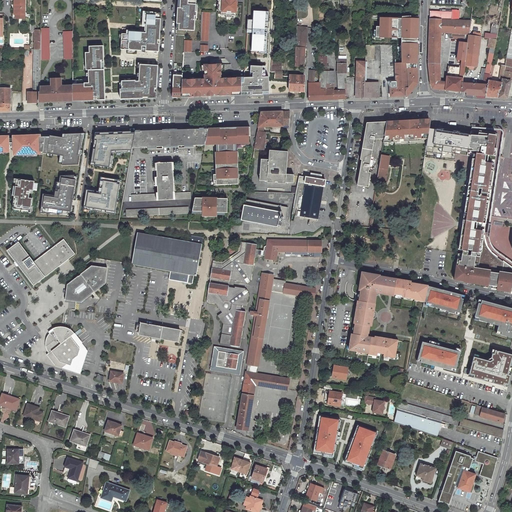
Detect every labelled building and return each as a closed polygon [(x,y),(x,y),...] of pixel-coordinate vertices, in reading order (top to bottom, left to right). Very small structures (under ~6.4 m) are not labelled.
[(16,12),(15,21),(25,21),(24,0),(14,0),(14,12),(16,12)] [(196,0),(180,0),(179,30),(194,31),(196,0)] [(232,15),(236,15),(236,0),(221,0),(221,9),(222,9),(222,11),(222,14),(228,15),(232,15)] [(440,13),(436,13),(434,11),(431,11),(430,12),(428,63),(430,84),(432,88),(441,89),(441,83),(440,82),(440,81),(439,62),(441,31),(446,33),(449,33),(448,35),(451,38),(464,39),(465,33),(469,34),(469,30),(470,21),(460,20),(460,17),(459,17),(460,12),(458,12),(458,10),(452,10),(452,14),(440,13)] [(253,33),(252,51),(266,53),(270,11),(254,11),(252,20),(248,20),(246,32),(253,33)] [(160,30),(161,13),(153,12),(145,12),(145,25),(146,24),(146,33),(129,32),(128,34),(122,34),(121,50),(137,50),(137,49),(146,49),(146,51),(159,52),(160,30)] [(202,12),(201,41),(209,41),(210,12),(202,12)] [(417,64),(418,17),(412,16),(403,18),(403,20),(397,20),(381,20),(381,27),(377,27),(376,37),(402,38),(403,63),(406,63),(408,87),(405,87),(406,97),(408,96),(417,84),(417,69),(417,64)] [(482,81),(482,84),(487,85),(491,65),(491,63),(497,39),(496,39),(499,26),(492,24),(491,34),(486,33),(485,38),(489,39),(488,47),(490,47),(486,69),(482,69),(481,74),(480,74),(479,81),(482,81)] [(297,27),(295,60),(295,67),(304,67),(305,43),(307,43),(308,28),(297,27)] [(50,28),(41,28),(41,30),(40,49),(40,60),(49,60),(50,28)] [(73,59),(73,31),(65,32),(64,59),(73,59)] [(481,37),(480,37),(481,34),(476,33),(474,33),(473,36),(469,35),(468,43),(467,45),(479,46),(480,46),(481,37)] [(460,42),(458,60),(461,60),(459,78),(447,76),(446,82),(445,90),(461,92),(462,83),(463,74),(464,74),(464,70),(464,68),(467,45),(468,43),(460,42)] [(374,45),(367,45),(366,60),(374,60),(374,45)] [(467,45),(464,68),(466,68),(474,69),(474,67),(476,67),(479,46),(467,45)] [(103,46),(89,46),(89,52),(85,53),(86,70),(88,70),(89,79),(72,80),(72,101),(105,100),(103,46)] [(335,46),(329,46),(329,50),(318,51),(318,56),(327,56),(330,56),(335,56),(335,46)] [(327,56),(318,56),(318,67),(321,67),(327,67),(327,56)] [(347,78),(346,60),(338,60),(337,78),(344,78),(347,78)] [(357,62),(356,82),(365,82),(366,62),(357,62)] [(406,97),(405,87),(408,87),(406,63),(403,63),(396,64),(397,88),(394,88),(394,86),(393,86),(393,88),(390,88),(391,97),(406,97)] [(156,98),(158,66),(140,64),(139,80),(122,81),(122,83),(120,83),(120,99),(156,98)] [(202,79),(183,80),(182,97),(242,95),(241,92),(241,83),(241,82),(244,82),(244,78),(223,78),(223,79),(221,79),(219,77),(219,75),(222,75),(221,64),(205,65),(205,74),(206,74),(207,77),(207,78),(205,80),(202,80),(202,79)] [(264,64),(250,64),(249,73),(253,73),(253,78),(244,78),(244,82),(241,82),(241,92),(252,92),(253,94),(263,94),(263,91),(269,91),(270,75),(264,75),(264,64)] [(498,82),(491,81),(494,66),(491,65),(487,85),(485,96),(485,97),(498,98),(500,90),(500,88),(503,75),(504,71),(504,68),(501,67),(498,82)] [(272,66),(271,72),(275,72),(275,78),(282,79),(281,88),(275,88),(275,101),(290,101),(290,91),(304,92),(305,77),(282,76),(282,72),(280,72),(280,66),(272,66)] [(329,72),(320,72),(320,82),(320,83),(320,85),(324,85),(325,100),(334,99),(334,91),(334,72),(329,72)] [(503,75),(500,88),(509,90),(511,77),(503,75)] [(38,92),(38,100),(44,99),(44,102),(53,101),(53,100),(57,100),(57,101),(66,101),(66,98),(72,98),(72,85),(61,86),(61,78),(53,78),(54,83),(51,83),(51,86),(40,87),(40,92),(38,92)] [(344,78),(337,78),(338,91),(338,99),(346,99),(344,78)] [(324,85),(320,85),(320,83),(317,83),(314,83),(314,79),(309,79),(309,85),(310,85),(309,91),(309,100),(325,100),(324,85)] [(365,82),(356,82),(356,99),(365,98),(365,84),(365,82)] [(379,90),(378,82),(365,82),(365,84),(370,84),(373,86),(379,90)] [(467,83),(466,92),(466,95),(485,96),(487,85),(482,84),(467,83)] [(379,98),(379,90),(373,86),(370,84),(365,84),(365,98),(379,98)] [(10,89),(0,88),(0,111),(10,111),(10,89)] [(500,90),(498,98),(507,99),(508,92),(500,90)] [(28,92),(28,103),(37,103),(37,92),(33,92),(28,92)] [(264,132),(264,127),(289,126),(290,111),(261,112),(254,148),(264,150),(265,145),(265,140),(266,133),(264,132)] [(430,121),(429,120),(382,122),(382,123),(383,139),(384,139),(383,142),(427,139),(429,128),(430,121)] [(493,203),(497,180),(504,133),(504,132),(503,130),(502,130),(500,128),(472,126),(471,130),(495,133),(496,133),(497,134),(497,135),(493,163),(494,163),(484,223),(490,223),(493,203)] [(250,127),(208,129),(205,145),(216,145),(216,152),(215,152),(215,174),(213,174),(214,186),(238,184),(236,144),(250,145),(250,127)] [(427,139),(426,151),(442,154),(442,152),(460,154),(461,149),(468,150),(470,134),(463,133),(429,128),(427,139)] [(199,129),(177,130),(177,131),(162,131),(163,130),(140,131),(140,132),(135,132),(132,147),(148,147),(148,148),(157,147),(157,146),(184,146),(193,146),(193,145),(205,145),(208,129),(204,129),(204,130),(199,130),(199,129)] [(484,223),(494,163),(493,163),(497,135),(497,134),(496,133),(495,133),(471,130),(470,134),(468,150),(467,155),(474,156),(474,159),(471,159),(458,245),(461,246),(460,250),(462,250),(461,254),(479,257),(478,267),(511,272),(511,267),(493,254),(489,249),(486,244),(484,239),(483,236),(483,234),(482,234),(482,233),(481,233),(482,230),(480,230),(482,223),(484,223)] [(0,157),(31,156),(34,134),(0,135),(0,209),(2,209),(0,198),(0,157)] [(287,174),(287,163),(288,151),(270,150),(269,160),(261,159),(260,181),(292,182),(294,180),(294,174),(287,174)] [(381,155),(377,181),(386,182),(390,156),(381,155)] [(172,162),(156,163),(157,177),(156,177),(157,186),(158,194),(132,195),(132,201),(191,199),(190,192),(174,193),(173,170),(172,170),(172,162)] [(56,182),(54,196),(43,195),(41,210),(71,214),(76,178),(60,176),(60,182),(56,182)] [(296,194),(292,215),(317,220),(323,186),(324,186),(325,180),(321,180),(310,178),(299,176),(297,188),(296,194)] [(86,190),(83,208),(110,211),(109,214),(116,215),(120,180),(100,177),(99,192),(86,190)] [(15,180),(12,211),(28,211),(32,181),(15,180)] [(228,198),(195,197),(192,211),(202,211),(202,216),(217,217),(217,212),(226,213),(228,198)] [(280,225),(280,226),(282,226),(283,220),(286,220),(288,208),(245,199),(241,220),(277,227),(278,225),(280,225)] [(188,206),(126,210),(126,216),(188,213),(188,206)] [(170,270),(169,279),(187,283),(189,274),(196,275),(203,238),(190,235),(189,243),(137,233),(132,264),(170,270)] [(511,262),(496,250),(493,246),(490,242),(488,238),(487,235),(483,236),(484,239),(486,244),(489,249),(493,254),(511,267),(511,262)] [(34,261),(18,241),(7,250),(16,262),(17,261),(18,263),(17,264),(33,285),(63,263),(61,261),(67,256),(69,258),(75,254),(64,239),(34,261)] [(265,256),(265,258),(276,260),(277,251),(321,252),(321,241),(268,240),(267,247),(265,246),(264,247),(263,251),(256,250),(257,245),(240,242),(238,251),(231,256),(233,258),(231,259),(229,257),(223,262),(213,260),(210,278),(230,281),(230,280),(236,281),(236,282),(247,284),(247,282),(249,280),(251,281),(255,257),(256,257),(257,256),(258,255),(265,256)] [(461,254),(457,253),(454,279),(471,283),(470,284),(488,286),(496,287),(496,290),(511,292),(511,272),(478,267),(479,257),(461,254)] [(97,290),(105,283),(107,268),(92,266),(84,272),(83,271),(80,274),(81,274),(78,276),(75,278),(67,284),(65,300),(81,302),(89,296),(89,297),(92,294),(94,292),(95,292),(98,290),(97,290)] [(315,289),(285,284),(286,281),(273,279),(273,275),(262,273),(256,312),(251,311),(250,314),(255,315),(247,364),(249,364),(256,366),(259,366),(271,290),(314,298),(315,289)] [(380,275),(366,273),(365,277),(361,276),(359,290),(361,291),(359,301),(360,301),(359,306),(357,305),(355,319),(357,319),(356,324),(355,323),(353,334),(351,334),(350,345),(351,345),(351,350),(362,352),(362,350),(369,351),(368,352),(377,353),(377,352),(384,354),(384,356),(391,357),(395,357),(395,355),(397,340),(389,339),(389,340),(383,339),(383,338),(375,337),(374,338),(367,337),(368,333),(370,326),(371,326),(375,304),(373,304),(374,295),(379,292),(381,294),(393,296),(393,294),(402,295),(402,297),(415,299),(415,298),(420,299),(420,300),(425,301),(428,286),(428,285),(411,281),(411,282),(407,281),(386,277),(383,279),(379,278),(380,276),(380,275)] [(235,288),(229,287),(229,286),(209,283),(206,302),(216,304),(222,312),(218,316),(223,324),(220,344),(240,347),(246,312),(241,311),(241,306),(246,307),(249,293),(247,293),(246,290),(246,289),(235,287),(235,288)] [(462,295),(428,286),(425,301),(427,302),(426,305),(448,311),(447,313),(460,316),(464,299),(461,298),(462,295)] [(511,307),(482,300),(481,304),(479,303),(474,320),(499,326),(497,334),(511,337),(511,307)] [(141,323),(139,334),(158,338),(178,342),(180,330),(141,323)] [(49,352),(47,354),(55,365),(62,367),(67,364),(70,365),(72,371),(80,373),(82,370),(79,369),(84,353),(70,336),(74,333),(68,328),(63,327),(60,326),(59,326),(55,327),(53,328),(54,330),(51,331),(49,333),(47,336),(46,340),(45,343),(46,346),(46,348),(47,350),(49,352)] [(70,336),(84,353),(86,348),(83,345),(81,346),(79,344),(81,342),(74,333),(70,336)] [(461,352),(422,342),(417,361),(456,372),(461,352)] [(219,351),(216,366),(221,367),(221,369),(225,370),(225,367),(228,368),(227,370),(231,371),(232,368),(236,369),(239,355),(219,351)] [(488,360),(474,357),(469,376),(508,386),(511,375),(507,374),(511,357),(511,355),(496,351),(495,355),(493,354),(492,358),(488,360)] [(334,365),(332,377),(346,379),(348,368),(334,365)] [(290,379),(257,374),(258,369),(256,369),(248,367),(247,372),(246,372),(237,429),(248,431),(256,385),(288,390),(290,379)] [(114,381),(113,382),(122,383),(124,373),(111,371),(110,380),(114,381)] [(330,391),(328,404),(340,406),(342,393),(330,391)] [(9,398),(7,397),(8,396),(2,395),(0,401),(0,402),(5,404),(4,406),(16,410),(19,400),(10,396),(9,398)] [(375,400),(374,405),(373,412),(382,414),(384,402),(375,400)] [(399,401),(397,408),(454,425),(456,418),(399,401)] [(28,404),(24,416),(40,421),(43,413),(38,411),(35,410),(36,407),(28,404)] [(477,406),(474,415),(502,423),(505,414),(482,408),(482,407),(477,406)] [(397,408),(394,422),(444,439),(447,428),(466,434),(468,429),(459,426),(457,425),(454,425),(397,408)] [(52,412),(49,420),(54,421),(54,423),(66,427),(69,417),(60,414),(59,415),(58,414),(58,413),(52,412)] [(325,415),(323,429),(336,431),(337,422),(340,423),(341,418),(325,415)] [(462,419),(459,426),(468,429),(484,433),(502,438),(504,430),(488,426),(488,427),(462,419)] [(122,425),(118,424),(108,420),(104,435),(114,438),(115,434),(118,436),(119,435),(120,430),(122,425)] [(74,430),(71,441),(78,444),(79,443),(87,445),(90,436),(82,433),(82,432),(74,430)] [(144,438),(142,437),(143,435),(138,433),(134,445),(149,450),(151,445),(149,445),(151,440),(144,438)] [(151,440),(149,445),(151,445),(153,438),(143,435),(142,437),(144,438),(151,440)] [(322,439),(319,453),(332,455),(334,441),(322,439)] [(453,442),(443,439),(441,445),(451,448),(453,442)] [(187,446),(182,445),(182,443),(175,441),(175,442),(170,441),(167,451),(171,452),(171,451),(179,453),(178,455),(184,457),(187,446)] [(19,450),(8,449),(8,464),(19,463),(19,450)] [(377,452),(367,450),(366,457),(374,459),(377,452)] [(383,450),(378,465),(390,469),(395,455),(383,450)] [(99,451),(97,458),(109,461),(111,455),(99,451)] [(200,451),(198,460),(208,464),(207,466),(217,470),(218,467),(216,467),(219,458),(207,453),(200,451)] [(457,488),(470,492),(476,474),(466,470),(469,459),(483,464),(479,475),(492,479),(498,458),(478,451),(475,459),(470,457),(470,456),(455,451),(438,501),(449,504),(456,485),(458,486),(457,488)] [(232,469),(239,471),(243,460),(235,457),(232,469)] [(68,458),(65,467),(72,469),(68,480),(68,482),(76,484),(83,463),(68,458)] [(90,459),(88,467),(96,469),(98,461),(90,459)] [(239,471),(246,474),(250,463),(243,460),(239,471)] [(420,463),(416,478),(423,480),(423,481),(431,483),(436,468),(420,463)] [(256,465),(252,478),(263,482),(267,469),(256,465)] [(17,475),(15,493),(25,494),(26,489),(27,489),(29,477),(17,475)] [(107,483),(103,496),(111,500),(113,495),(115,496),(115,497),(126,501),(130,490),(116,485),(115,486),(107,483)] [(311,483),(306,497),(316,500),(318,493),(321,494),(324,488),(311,483)] [(353,508),(356,493),(343,490),(340,506),(353,508)] [(251,496),(250,497),(246,509),(255,511),(258,511),(263,500),(251,496)] [(158,500),(154,511),(164,511),(165,509),(167,509),(169,503),(158,500)] [(311,511),(312,510),(315,511),(317,506),(314,505),(305,501),(303,506),(302,510),(301,511),(311,511)] [(364,503),(360,511),(371,511),(374,506),(364,503)]
